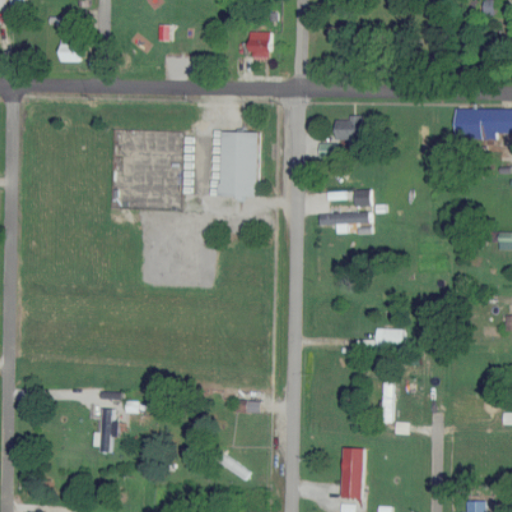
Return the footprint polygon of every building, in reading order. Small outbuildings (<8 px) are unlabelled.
[(0,0),(0,9),(9,10),(9,0),(0,0)] [(275,32),(254,32),(254,58),(274,58),(275,32)] [(83,62),(84,38),(66,37),(65,62),(83,62)] [(511,109),(461,108),(460,139),(500,140),(500,133),(511,133),(511,109)] [(340,140),(352,140),(352,146),(367,145),(366,115),(352,116),(352,119),(339,119),(340,140)] [(224,196),(261,197),(262,132),(225,131),(224,196)] [(341,143),(323,143),(323,159),(341,158),(341,143)] [(375,190),(359,190),(359,211),(375,211),(375,190)] [(375,213),(358,213),(358,206),(343,206),(343,213),(325,214),(325,225),(340,225),(341,234),(352,234),(351,224),(362,224),(362,234),(375,234),(375,213)] [(511,249),(511,232),(504,232),(503,250),(511,249)] [(407,330),(380,329),(380,346),(407,347),(407,330)] [(264,413),(264,401),(237,401),(237,412),(264,413)] [(106,433),(100,433),(99,449),(115,450),(116,437),(122,437),(123,421),(117,421),(117,409),(107,409),(106,433)] [(346,498),(367,499),(369,449),(348,448),(346,498)]
